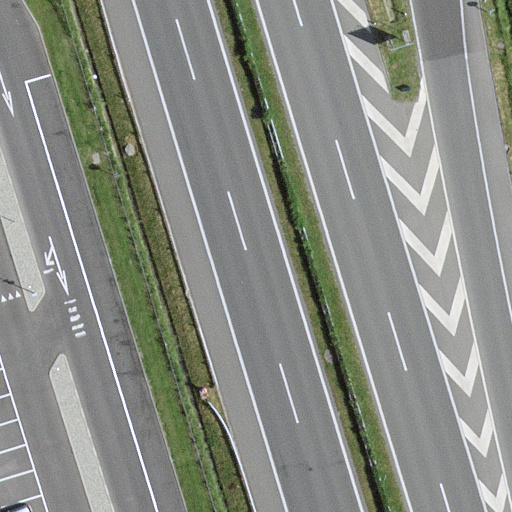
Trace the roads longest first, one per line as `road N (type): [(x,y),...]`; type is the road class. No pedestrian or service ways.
road 1 (motorway): [(454,511),(300,0)]
road 2 (motorway): [(170,0),(323,511)]
road 3 (motorway): [(511,441),(436,0)]
